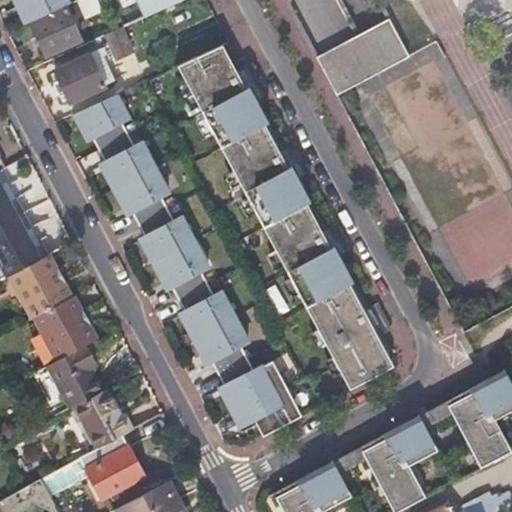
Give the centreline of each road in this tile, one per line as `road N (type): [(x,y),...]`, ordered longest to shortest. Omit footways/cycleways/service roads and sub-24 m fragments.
road 1 (residential): [(245,0),(431,357),(408,392),(223,489)]
road 2 (residential): [(0,65),(223,489)]
